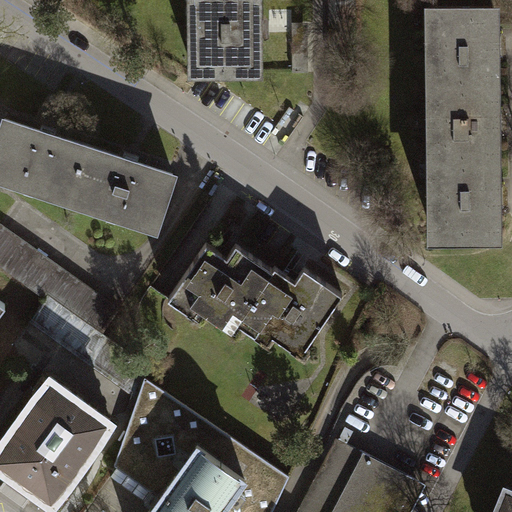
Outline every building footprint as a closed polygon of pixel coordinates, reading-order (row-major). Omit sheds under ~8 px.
[(273,0),(199,0),(200,76),(275,74),(273,0)] [(358,0),(333,0),(334,68),(359,68),(358,0)] [(511,2),(437,3),(437,79),(511,78),(511,2)] [(313,23),(294,23),(295,75),(314,75),(313,23)] [(511,95),(511,78),(437,79),(438,156),(511,155),(511,95)] [(95,151),(8,122),(0,145),(0,185),(10,189),(11,184),(58,200),(57,205),(75,211),(95,151)] [(95,151),(75,211),(93,217),(94,212),(143,229),(142,232),(163,239),(182,181),(95,151)] [(511,155),(438,156),(439,244),(511,243),(511,155)] [(120,308),(6,226),(0,234),(0,265),(53,300),(100,335),(120,308)] [(197,316),(203,308),(239,333),(245,325),(280,273),(243,248),(234,261),(211,245),(174,300),(197,316)] [(311,271),(302,284),(282,270),(280,273),(245,325),(264,338),(273,325),(282,331),(278,338),(298,351),(303,345),(312,351),(349,297),(311,271)] [(100,335),(53,300),(33,326),(144,405),(153,381),(155,375),(100,335)] [(59,369),(0,451),(0,464),(67,511),(132,421),(59,369)] [(144,405),(123,467),(165,499),(155,511),(275,511),(292,477),(153,381),(144,405)] [(338,440),(300,511),(415,511),(428,488),(338,440)] [(500,511),(511,511),(511,493),(508,492),(500,511)]
